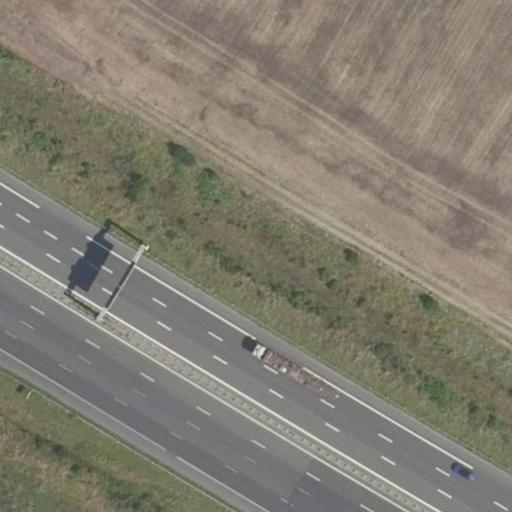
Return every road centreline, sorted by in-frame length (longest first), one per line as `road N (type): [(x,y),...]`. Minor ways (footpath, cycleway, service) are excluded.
road 1 (track): [(511,337),(0,34)]
road 2 (motorway): [(495,511),(0,212)]
road 3 (motorway): [(0,308),(336,511)]
